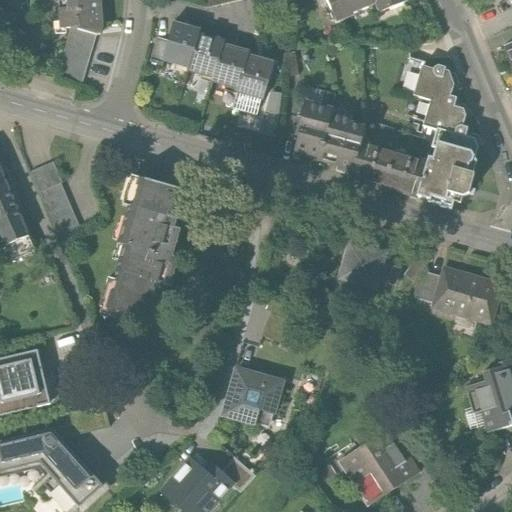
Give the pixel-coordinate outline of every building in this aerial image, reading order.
[(103,32),(103,28),(101,0),(90,0),(68,1),(69,10),(60,11),(61,30),(71,30),(79,29),(79,32),(97,37),(98,37),(101,37),(103,32)] [(202,0),(205,10),(246,0),(202,0)] [(405,0),(325,0),(334,21),(374,4),(378,15),(407,3),(405,0)] [(198,33),(173,26),(169,44),(164,62),(188,69),(197,38),(198,33)] [(79,29),(71,30),(56,78),(83,87),(97,37),(79,32),(79,29)] [(223,45),(197,38),(188,69),(187,74),(213,81),(222,48),(223,45)] [(169,44),(157,41),(151,62),(162,65),(164,62),(169,44)] [(248,55),(222,48),(213,81),(212,84),(237,91),(247,58),(248,55)] [(272,65),(247,58),(237,91),(237,94),(262,101),(272,65)] [(421,68),(413,98),(430,103),(423,128),(436,131),(431,148),(435,149),(432,160),(428,158),(427,163),(417,198),(445,206),(448,194),(463,199),(468,195),(473,176),(472,175),(475,163),(473,160),(476,149),(474,141),(464,138),(466,130),(462,129),(465,117),(463,111),(453,109),(456,100),(450,98),(454,86),(449,72),(445,71),(445,69),(437,67),(433,70),(433,71),(421,68)] [(331,115),(332,115),(333,111),(305,103),(295,136),(298,137),(294,152),(317,159),(318,159),(331,115)] [(248,113),(243,125),(263,132),(267,120),(248,113)] [(337,171),(351,175),(360,143),(364,130),(350,126),(351,121),(332,115),(331,115),(318,159),(317,159),(316,162),(338,168),(337,171)] [(394,154),(360,143),(351,175),(350,180),(383,190),(394,154)] [(427,163),(394,154),(383,190),(416,199),(417,198),(427,163)] [(53,163),(31,173),(40,193),(60,184),(62,183),(53,163)] [(0,172),(0,235),(5,248),(28,238),(0,172)] [(118,246),(124,247),(172,259),(180,232),(174,231),(185,194),(131,179),(123,207),(128,208),(118,246)] [(60,184),(40,193),(59,236),(79,228),(60,184)] [(34,253),(28,238),(5,248),(12,263),(34,253)] [(381,284),(386,267),(389,257),(351,246),(341,283),(379,294),(381,284)] [(108,281),(101,310),(154,325),(164,288),(170,289),(178,261),(172,259),(124,247),(114,283),(108,281)] [(434,306),(441,280),(427,276),(425,281),(418,279),(433,260),(423,252),(405,278),(400,277),(397,288),(395,295),(434,306)] [(402,272),(386,267),(381,284),(397,288),(400,277),(402,272)] [(504,287),(444,270),(441,280),(434,306),(432,310),(492,327),(504,287)] [(290,310),(271,302),(267,313),(286,320),(290,310)] [(289,341),(289,326),(271,326),(271,341),(289,341)] [(39,353),(0,362),(0,419),(52,407),(39,353)] [(511,362),(495,367),(497,372),(484,375),(487,385),(475,388),(483,414),(490,436),(511,429),(511,362)] [(284,385),(235,371),(222,419),(255,428),(260,413),(275,417),(284,385)] [(70,415),(76,438),(111,430),(105,407),(70,415)] [(471,410),(463,412),(469,434),(478,431),(481,439),(490,436),(483,414),(473,417),(471,410)] [(104,489),(54,432),(0,445),(0,475),(41,466),(53,479),(44,488),(61,507),(70,499),(80,511),(104,489)] [(418,476),(390,432),(340,465),(368,508),(418,476)] [(182,511),(209,511),(232,486),(210,466),(204,474),(190,462),(162,494),(182,511)]
